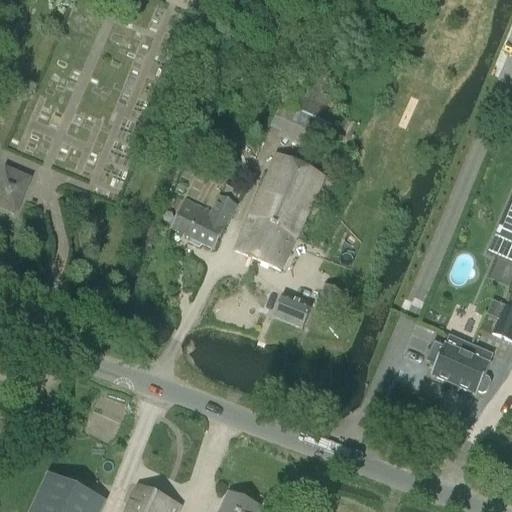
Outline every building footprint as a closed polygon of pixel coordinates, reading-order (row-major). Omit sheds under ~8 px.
[(286,124),(323,141),(335,116),(330,113),(336,100),(327,97),(334,82),(310,72),(286,124)] [(259,223),(295,241),(324,179),(277,157),(245,229),(254,233),(259,223)] [(0,206),(7,209),(11,199),(13,200),(16,193),(18,194),(23,181),(7,174),(0,190),(0,206)] [(228,185),(224,192),(236,199),(240,191),(228,185)] [(236,208),(219,199),(211,215),(185,202),(171,231),(190,240),(189,244),(199,249),(202,246),(214,252),(234,212),(236,208)] [(511,257),(511,214),(497,252),(511,257)] [(280,273),(295,241),(259,223),(254,233),(245,229),(234,253),(280,273)] [(341,294),(325,287),(314,312),(331,319),(341,294)] [(302,331),(311,309),(282,297),(272,319),(302,331)] [(492,301),(486,316),(498,321),(492,336),(511,344),(511,311),(503,308),(504,306),(492,301)] [(434,344),(425,363),(434,367),(430,378),(431,378),(475,397),(476,398),(478,394),(481,396),(486,394),(490,385),(488,380),(484,379),(490,366),(489,366),(493,357),(480,351),(476,361),(466,357),(470,347),(448,338),(444,346),(443,348),(434,344)] [(48,477),(31,511),(100,511),(105,504),(48,477)] [(138,488),(126,511),(178,511),(181,508),(138,488)] [(256,511),(258,509),(228,496),(221,511),(256,511)]
